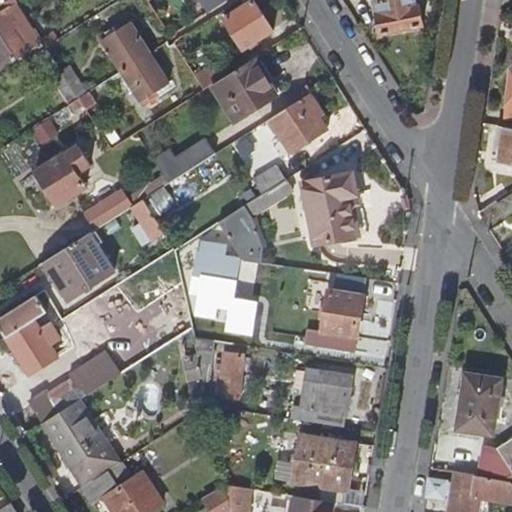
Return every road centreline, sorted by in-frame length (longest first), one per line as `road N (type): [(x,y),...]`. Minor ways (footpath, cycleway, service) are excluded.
road 1 (residential): [(393,511),(440,197)]
road 2 (residential): [(440,197),(313,0)]
road 3 (residential): [(440,197),(469,0)]
road 4 (residential): [(440,197),(511,310)]
